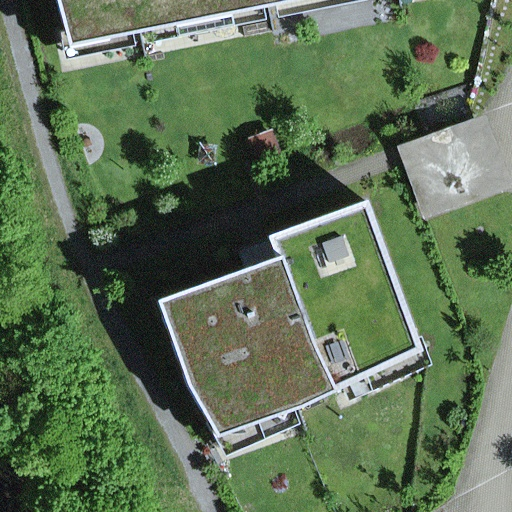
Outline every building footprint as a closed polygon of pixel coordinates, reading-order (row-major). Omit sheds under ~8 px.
[(53,0),(61,35),(91,29),(93,43),(131,35),(138,34),(176,26),(173,11),(217,2),(220,17),(263,9),(274,6),(305,0),(53,0)] [(305,0),(274,6),(276,18),(366,0),(305,0)] [(138,34),(140,46),(266,21),(263,9),(220,17),(217,2),(173,11),(176,26),(138,34)] [(65,61),(134,47),(131,35),(93,43),(91,29),(61,35),(59,36),(65,61)] [(415,337),(366,202),(267,238),(268,239),(275,259),(246,270),(157,302),(187,387),(208,424),(248,410),(253,425),(292,411),(298,409),(342,388),(380,370),(374,353),(415,337)] [(268,239),(239,250),(246,270),(275,259),(268,239)] [(342,388),(348,403),(428,367),(417,337),(415,337),(374,353),(380,370),(342,388)] [(208,424),(224,458),(298,425),(292,411),(253,425),(248,410),(208,424)]
